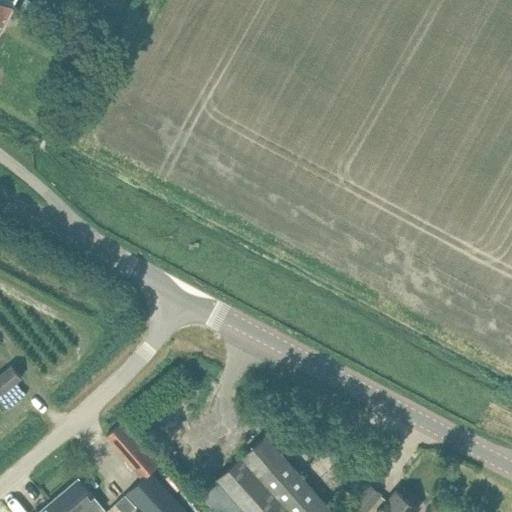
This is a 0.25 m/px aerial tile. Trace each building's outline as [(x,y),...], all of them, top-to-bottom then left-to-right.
[(0,0),(0,28),(13,4),(4,0),(0,0)] [(0,393),(1,394),(21,377),(11,365),(0,374),(0,393)] [(112,430),(105,436),(106,437),(142,478),(151,470),(157,465),(133,438),(120,423),(112,430)] [(333,511),(264,434),(200,491),(218,511),(333,511)] [(142,478),(114,503),(121,511),(127,511),(136,504),(143,511),(187,511),(151,470),(142,478)] [(78,477),(49,501),(58,511),(99,511),(104,508),(93,495),(78,477)] [(363,511),(380,493),(367,483),(355,498),(343,511),(363,511)] [(414,511),(417,508),(395,490),(376,511),(414,511)] [(58,511),(49,501),(37,511),(58,511)]
